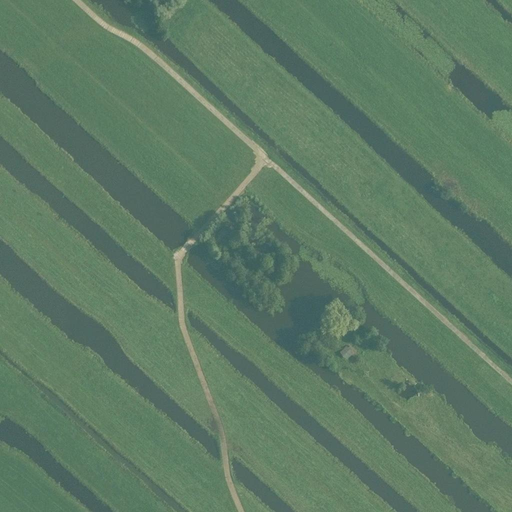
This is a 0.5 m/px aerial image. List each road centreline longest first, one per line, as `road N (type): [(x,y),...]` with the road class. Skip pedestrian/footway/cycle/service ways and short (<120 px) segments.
road 1 (track): [(511,382),(139,45),(76,0)]
road 2 (track): [(237,511),(182,327),(182,251),(192,242)]
